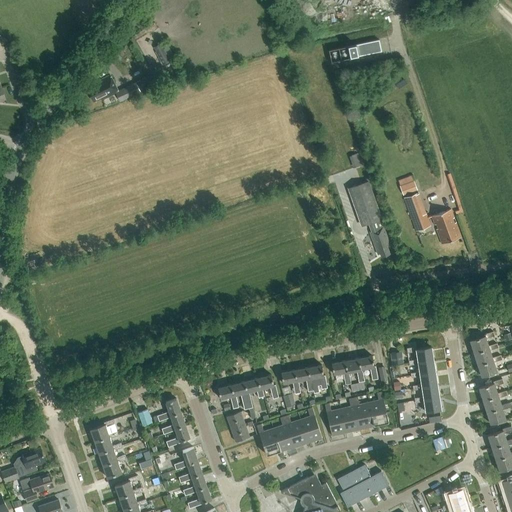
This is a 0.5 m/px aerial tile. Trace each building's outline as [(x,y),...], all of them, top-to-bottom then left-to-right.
[(358,56),(381,51),(379,40),(356,45),(349,46),(351,57),(358,56)] [(341,45),(328,49),(331,58),(344,55),(341,45)] [(163,48),(155,53),(163,65),(170,61),(163,48)] [(120,101),(141,92),(136,82),(118,91),(110,75),(100,80),(101,82),(87,89),(94,101),(102,97),(103,99),(116,93),(120,101)] [(145,78),(137,82),(141,91),(149,87),(145,78)] [(358,154),(349,157),(353,168),(362,165),(358,154)] [(414,181),(400,186),(403,195),(417,190),(414,181)] [(389,242),(384,227),(381,220),(382,219),(369,182),(348,189),(361,227),(368,224),(371,231),(370,232),(377,254),(380,253),(381,257),(390,254),(386,243),(389,242)] [(431,226),(419,192),(404,198),(416,231),(431,226)] [(461,237),(456,223),(454,223),(452,218),(454,218),(451,209),(432,216),(435,225),(437,224),(439,229),(437,230),(442,244),(461,237)] [(486,339),(495,336),(493,331),(484,334),(485,336),(470,341),(474,353),(489,348),(489,346),(486,339)] [(474,353),(477,364),(493,359),(492,358),(490,351),(498,348),(497,344),(489,346),(489,348),(474,353)] [(416,351),(418,359),(418,361),(433,359),(431,346),(416,349),(415,347),(406,348),(407,353),(416,351)] [(404,363),(402,351),(390,353),(392,365),(404,363)] [(360,357),(362,369),(369,367),(371,380),(377,378),(375,366),(374,366),(372,355),(360,357)] [(501,355),(492,358),(493,359),(477,364),(481,377),(497,372),(494,362),(502,359),(501,355)] [(364,381),(363,377),(362,369),(360,357),(346,360),(348,371),(356,370),(358,382),(364,381)] [(435,372),(433,359),(418,361),(418,359),(408,361),(409,365),(418,364),(420,372),(420,374),(435,372)] [(351,383),(350,379),(348,371),(346,360),(331,363),(333,374),(343,372),(345,384),(351,383)] [(318,385),(321,385),(322,388),(327,387),(324,376),(323,376),(321,364),(309,367),(313,390),(314,392),(319,392),(318,385)] [(388,380),(385,366),(378,367),(381,381),(388,380)] [(295,369),(298,380),(305,379),(307,391),(313,390),(309,367),(295,369)] [(300,393),(299,389),(298,380),(295,369),(281,372),(283,383),(293,381),(295,394),(300,393)] [(420,376),(421,384),(422,386),(437,384),(435,372),(420,374),(420,372),(410,373),(411,378),(420,376)] [(278,397),(277,393),(275,385),(274,385),(271,374),(259,377),(262,388),(270,386),(273,398),(278,397)] [(264,396),(262,388),(259,377),(246,380),(249,391),(256,390),(258,397),(264,396)] [(498,395),(498,393),(495,387),(504,384),(503,379),(494,382),(495,383),(478,389),(482,400),(498,395)] [(253,407),(249,391),(246,380),(233,384),(235,395),(241,394),(245,409),(253,407)] [(364,388),(363,382),(350,385),(352,391),(364,388)] [(238,406),(235,395),(233,384),(217,388),(220,399),(230,396),(233,408),(238,406)] [(424,399),(439,396),(437,384),(422,386),(421,384),(413,385),(413,390),(422,388),(423,396),(424,399)] [(502,407),(501,405),(499,398),(507,395),(506,390),(498,393),(498,395),(482,400),(486,412),(502,407)] [(379,401),(369,403),(374,425),(388,421),(381,391),(377,392),(379,401)] [(283,396),(286,407),(295,405),(292,393),(283,396)] [(357,396),(353,397),(360,429),(367,428),(366,427),(374,425),(369,403),(359,405),(357,396)] [(441,409),(439,396),(424,399),(423,396),(415,398),(415,402),(424,401),(426,412),(441,409)] [(351,407),(341,409),(346,431),(354,429),(354,431),(360,429),(353,397),(349,398),(351,407)] [(169,412),(161,414),(154,417),(155,421),(159,420),(160,421),(171,417),(170,415),(181,411),(176,399),(165,402),(169,412)] [(502,407),(486,412),(490,424),(506,419),(503,409),(511,407),(510,402),(501,405),(502,407)] [(337,433),(346,431),(341,409),(332,412),(329,403),(325,404),(332,436),(338,434),(337,433)] [(310,417),(301,420),(308,441),(316,438),(317,440),(322,438),(312,407),(307,409),(310,417)] [(147,408),(137,412),(142,426),(152,422),(147,408)] [(164,434),(167,433),(175,430),(174,428),(185,424),(181,411),(170,415),(171,417),(173,425),(162,429),(164,434)] [(231,429),(245,424),(240,411),(226,416),(231,429)] [(300,444),(308,441),(301,420),(291,423),(289,415),(284,416),(294,447),(301,445),(300,444)] [(283,426),(273,429),(280,450),(288,448),(288,449),(294,447),(284,416),(280,417),(283,426)] [(109,436),(108,434),(105,426),(114,423),(113,419),(103,422),(104,425),(90,429),(94,441),(109,436)] [(168,447),(172,446),(179,443),(179,442),(190,438),(185,424),(174,428),(175,430),(178,437),(166,441),(168,447)] [(245,424),(231,429),(236,442),(249,437),(245,424)] [(266,455),(280,450),(273,429),(264,432),(261,424),(256,425),(266,455)] [(507,443),(507,441),(504,433),(511,430),(511,429),(511,426),(502,429),(502,431),(488,436),(492,448),(507,443)] [(113,448),(112,446),(109,438),(118,435),(116,431),(108,434),(109,436),(94,441),(98,453),(113,448)] [(511,455),(510,453),(508,446),(511,444),(511,439),(507,441),(507,443),(492,448),(495,459),(511,455)] [(117,460),(116,457),(114,450),(122,447),(120,443),(112,446),(113,448),(98,453),(103,465),(117,460)] [(176,470),(180,469),(188,466),(187,464),(197,460),(193,447),(182,451),(186,460),(174,464),(176,470)] [(18,476),(37,470),(36,466),(46,462),(41,448),(22,455),(17,457),(13,463),(14,467),(15,466),(18,476)] [(511,455),(495,459),(499,472),(511,468),(511,457),(511,458),(511,457),(511,452),(510,453),(511,455)] [(117,460),(103,465),(107,478),(121,473),(117,462),(126,459),(124,455),(116,457),(117,460)] [(181,483),(184,482),(192,479),(192,477),(202,473),(197,460),(187,464),(188,466),(190,473),(179,477),(181,483)] [(347,507),(388,485),(381,471),(370,476),(364,465),(337,479),(343,490),(340,492),(347,507)] [(14,467),(1,471),(5,483),(19,478),(18,476),(15,466),(14,467)] [(185,496),(189,495),(197,492),(196,490),(207,486),(202,473),(192,477),(192,479),(195,486),(183,490),(185,496)] [(304,506),(302,511),(336,511),(340,510),(326,482),(321,485),(315,473),(280,491),(280,492),(281,492),(300,498),(300,501),(301,504),(304,506)] [(20,481),(22,489),(32,486),(33,489),(24,492),(27,502),(38,498),(36,493),(54,487),(50,474),(30,480),(29,478),(20,481)] [(134,493),(133,491),(130,483),(139,480),(137,475),(128,478),(128,481),(114,485),(118,498),(134,493)] [(511,491),(511,478),(502,482),(506,493),(511,491)] [(190,509),(193,507),(201,505),(201,503),(212,499),(207,486),(196,490),(197,492),(199,499),(188,503),(190,509)] [(137,505),(137,502),(134,495),(143,492),(141,488),(133,491),(134,493),(118,498),(123,509),(137,505)] [(443,510),(452,507),(451,505),(466,501),(462,488),(447,493),(451,503),(442,506),(443,510)] [(0,511),(6,511),(7,511),(8,511),(1,494),(0,494),(0,511)] [(62,511),(58,500),(39,506),(40,511),(62,511)] [(139,511),(138,507),(147,504),(145,500),(137,502),(137,505),(123,509),(123,511),(139,511)] [(469,511),(466,501),(451,505),(452,507),(453,511),(469,511)]
